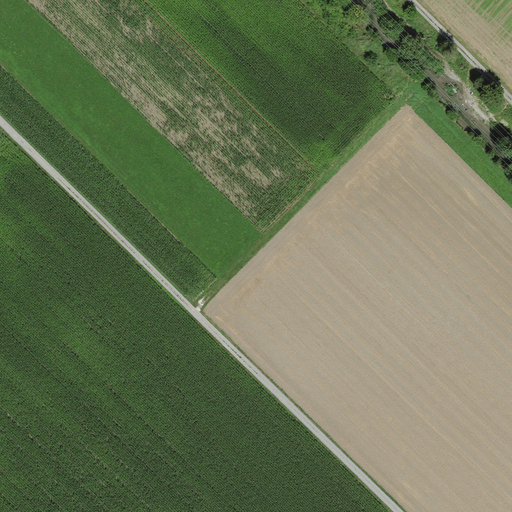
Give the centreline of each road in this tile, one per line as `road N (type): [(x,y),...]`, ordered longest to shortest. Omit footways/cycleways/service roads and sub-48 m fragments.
road 1 (track): [(0,117),(400,511)]
road 2 (track): [(411,0),(511,98)]
